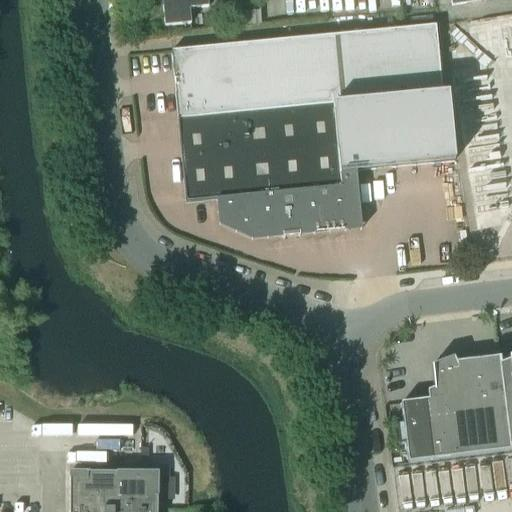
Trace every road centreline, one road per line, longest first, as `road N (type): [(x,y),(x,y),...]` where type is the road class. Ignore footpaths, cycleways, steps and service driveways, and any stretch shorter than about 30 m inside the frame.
road 1 (unclassified): [(341,332),(140,253),(115,208),(90,0)]
road 2 (unclassified): [(363,511),(341,332)]
road 3 (unclassified): [(341,332),(396,312),(511,295)]
